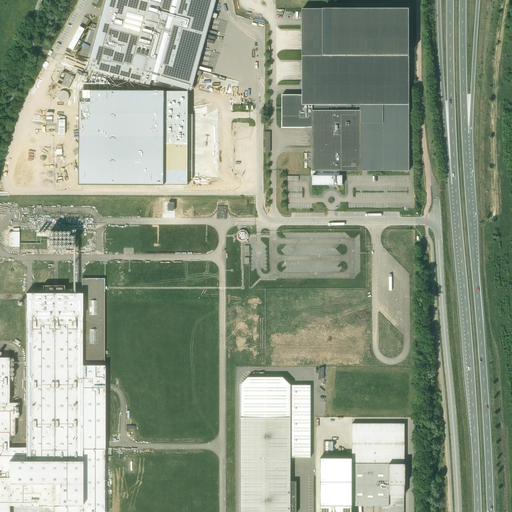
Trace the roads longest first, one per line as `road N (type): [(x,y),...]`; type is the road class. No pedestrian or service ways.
road 1 (trunk): [(490,511),(465,133)]
road 2 (trunk): [(455,184),(477,511)]
road 3 (unclassified): [(458,511),(437,220)]
road 4 (unknown): [(236,511),(237,379),(252,370),(310,372)]
road 5 (unknown): [(221,257),(223,446)]
road 6 (trunk): [(439,0),(455,184)]
road 7 (trunk): [(449,0),(455,184)]
road 8 (unclassified): [(437,220),(266,221)]
road 9 (unknown): [(223,446),(125,445),(123,396),(109,387)]
road 10 (unknown): [(374,245),(404,278),(407,337),(398,361),(381,361),(373,350)]
road 11 (trunk): [(465,133),(477,0)]
road 12 (trunk): [(465,133),(462,0)]
road 13 (unknown): [(223,221),(99,222)]
road 14 (unknown): [(99,257),(221,257)]
